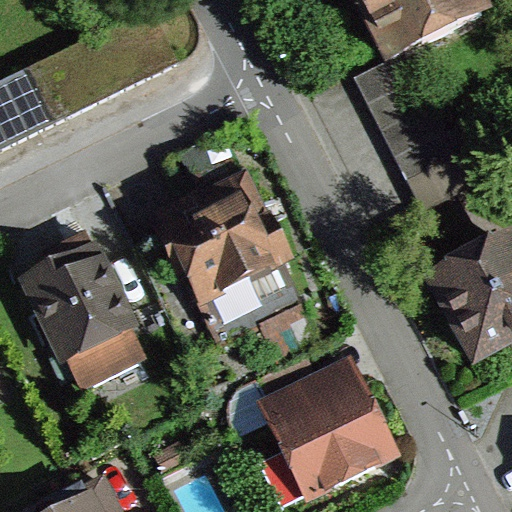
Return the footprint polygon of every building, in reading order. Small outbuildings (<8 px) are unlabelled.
[(485,0),(352,0),(386,66),(389,71),(407,62),(494,18),(485,0)] [(140,10),(0,79),(0,145),(166,63),(140,10)] [(386,66),(356,81),(421,213),(490,179),(464,128),(445,137),(407,62),(389,71),(386,66)] [(254,188),(157,234),(181,283),(186,281),(219,350),(260,330),(277,367),(321,346),(284,267),(291,264),(254,188)] [(511,239),(427,285),(476,374),(511,354),(511,239)] [(98,243),(15,285),(59,373),(70,367),(84,394),(148,362),(135,336),(143,333),(98,243)] [(282,458),(262,469),(282,509),(302,499),(307,509),(400,463),(351,365),(259,411),(282,458)] [(102,511),(95,496),(65,511),(102,511)]
